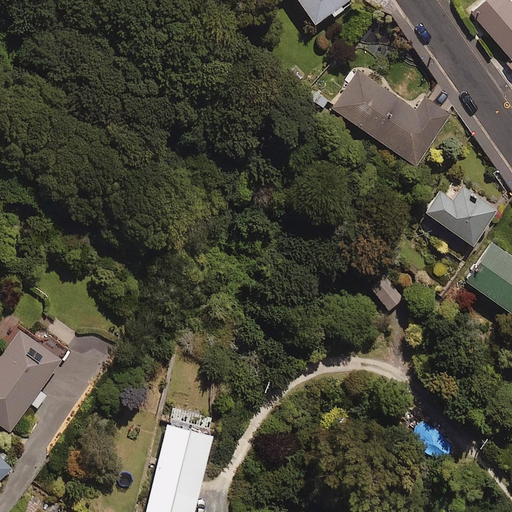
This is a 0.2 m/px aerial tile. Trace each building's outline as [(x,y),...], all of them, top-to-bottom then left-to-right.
[(294,0),(310,22),(326,11),(330,16),(343,7),(339,2),(342,0),(294,0)] [(511,54),(511,5),(507,0),(481,0),(469,11),(509,57),(511,54)] [(413,109),(355,69),(329,107),(413,164),(447,114),(421,96),(413,109)] [(495,208),(455,179),(443,195),(436,190),(421,210),(469,244),(495,208)] [(511,305),(511,258),(487,241),(460,278),(507,312),(511,305)] [(402,298),(388,279),(372,290),(385,309),(402,298)] [(63,354),(21,325),(0,355),(0,422),(9,429),(29,401),(37,406),(45,394),(38,389),(63,354)] [(188,511),(206,432),(163,422),(142,511),(188,511)] [(0,476),(11,466),(0,454),(0,476)]
